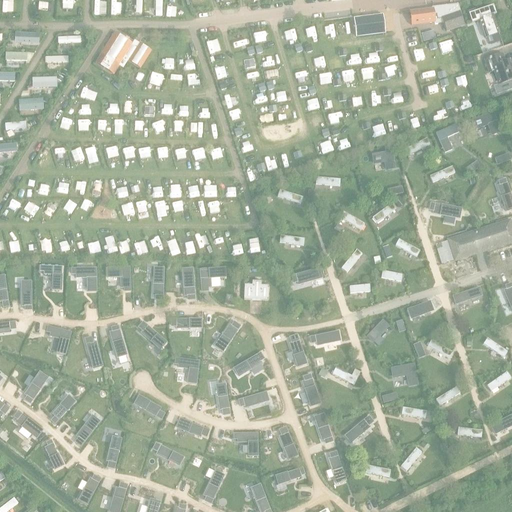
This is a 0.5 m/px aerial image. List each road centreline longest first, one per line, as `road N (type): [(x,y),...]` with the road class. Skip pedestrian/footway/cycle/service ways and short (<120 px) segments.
road 1 (unknown): [(0,230),(253,238),(256,214),(231,146)]
road 2 (unknown): [(37,145),(231,146)]
road 3 (unknown): [(112,24),(37,145)]
road 4 (unknown): [(191,23),(231,146)]
